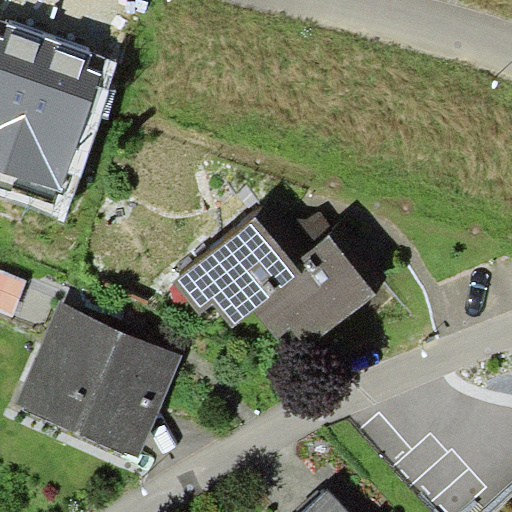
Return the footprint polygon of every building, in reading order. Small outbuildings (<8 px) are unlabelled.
[(3,17),(0,24),(0,169),(5,171),(54,34),(3,17)] [(54,34),(5,171),(60,191),(110,54),(54,34)] [(254,310),(304,273),(295,261),(257,216),(174,282),(199,312),(214,301),(233,325),(254,310)] [(304,273),(254,310),(290,358),(376,294),(332,235),(295,261),(304,273)] [(25,280),(0,270),(0,308),(11,313),(25,280)] [(16,404),(139,457),(183,355),(60,302),(16,404)] [(302,511),(350,511),(329,488),(302,511)]
